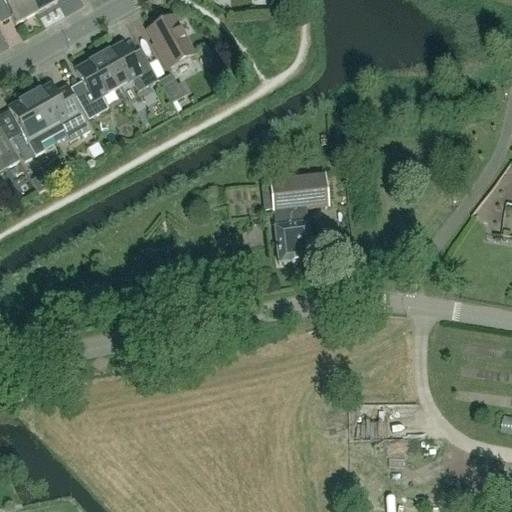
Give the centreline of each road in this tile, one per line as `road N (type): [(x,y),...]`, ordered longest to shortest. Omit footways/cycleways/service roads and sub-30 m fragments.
road 1 (residential): [(511,320),(334,302),(189,322),(0,364)]
road 2 (residential): [(0,74),(136,0)]
